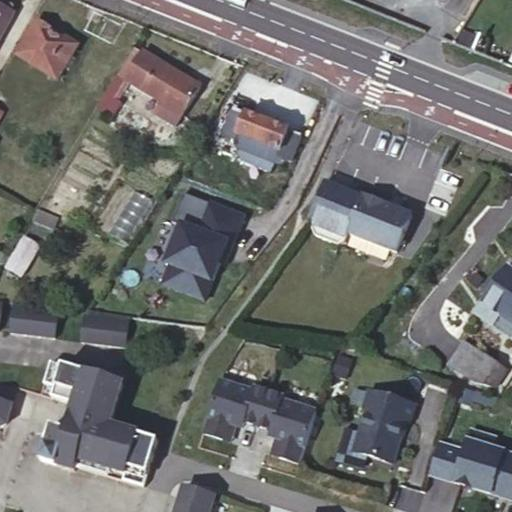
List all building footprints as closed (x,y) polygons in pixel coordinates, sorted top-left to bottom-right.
[(16,7),(2,0),(1,0),(0,1),(0,6),(13,13),(16,7)] [(0,39),(14,14),(13,13),(0,6),(0,39)] [(74,54),(50,40),(53,33),(37,23),(17,56),(58,80),(74,54)] [(74,54),(78,47),(53,33),(50,40),(74,54)] [(200,89),(136,49),(99,110),(112,118),(121,104),(118,102),(130,84),(161,103),(182,116),(200,89)] [(182,116),(161,103),(154,114),(175,128),(182,116)] [(139,115),(121,104),(112,118),(108,126),(110,127),(125,137),(139,115)] [(301,138),(234,112),(224,136),(241,144),(240,147),(241,151),(239,155),(242,163),(272,174),(278,158),(291,163),(301,138)] [(363,199),(326,185),(307,228),(310,235),(333,244),(338,241),(342,232),(397,254),(410,224),(386,214),(389,207),(364,197),(363,199)] [(233,246),(245,218),(184,193),(173,221),(182,225),(167,263),(185,271),(178,289),(205,301),(228,244),(233,246)] [(413,217),(389,207),(386,214),(410,224),(413,217)] [(19,277),(38,246),(26,238),(7,269),(19,277)] [(511,269),(508,266),(476,314),(493,325),(496,324),(511,335),(511,269)] [(56,339),(59,310),(16,304),(12,334),(56,339)] [(126,348),(130,319),(86,313),(83,343),(126,348)] [(505,371),(463,344),(450,366),(475,382),(493,388),(505,371)] [(339,357),(333,375),(346,379),(352,362),(339,357)] [(114,418),(124,385),(52,363),(45,385),(56,389),(53,400),(75,406),(67,432),(52,428),(42,462),(75,472),(77,468),(79,461),(126,475),(124,482),(145,488),(149,475),(158,441),(107,426),(110,417),(114,418)] [(258,427),(268,393),(254,388),(252,392),(219,382),(216,390),(201,434),(223,441),(228,424),(235,426),(243,429),(244,423),(258,427)] [(368,410),(355,452),(394,464),(407,422),(410,423),(416,405),(370,392),(364,409),(368,410)] [(318,413),(281,401),(282,397),(268,393),(258,427),(273,432),(271,437),(278,439),(286,442),(281,458),(302,465),(318,413)] [(0,429),(7,425),(13,406),(0,401),(0,429)] [(230,443),(235,426),(228,424),(223,441),(230,443)] [(497,438),(473,431),(464,459),(462,467),(457,483),(475,489),(511,500),(511,454),(510,454),(505,457),(503,452),(494,449),(497,438)] [(286,442),(278,439),(273,456),(281,458),(286,442)] [(464,459),(451,455),(443,479),(457,483),(462,467),(464,459)] [(210,511),(215,498),(185,488),(177,511),(210,511)]
